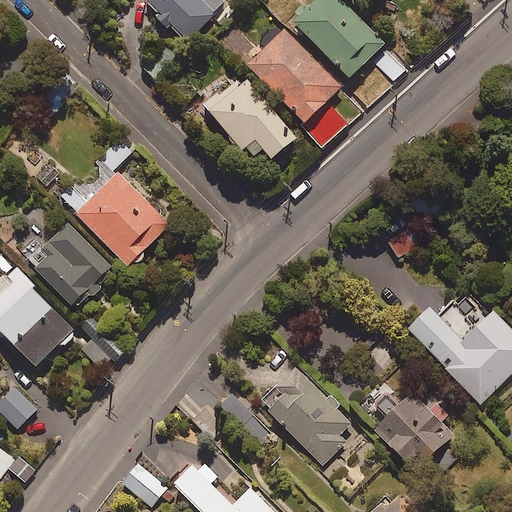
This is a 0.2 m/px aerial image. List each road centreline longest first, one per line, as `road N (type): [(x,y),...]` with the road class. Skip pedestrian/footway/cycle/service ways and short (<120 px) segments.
road 1 (tertiary): [(270,238),(47,511)]
road 2 (residential): [(28,0),(270,238)]
road 3 (tertiary): [(511,19),(270,238)]
